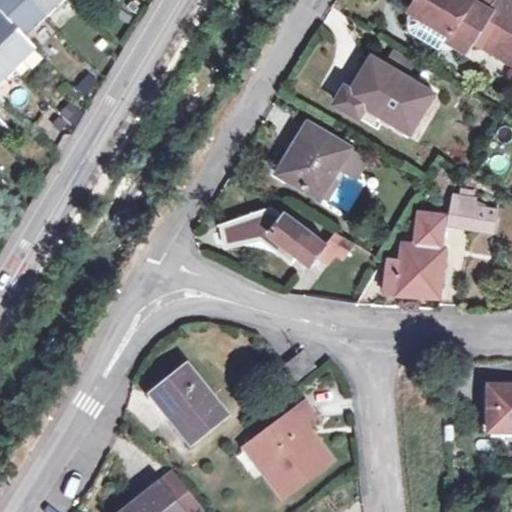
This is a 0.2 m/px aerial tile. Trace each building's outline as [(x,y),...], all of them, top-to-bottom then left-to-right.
[(0,0),(0,105),(3,102),(0,99),(0,83),(34,50),(23,39),(63,0),(0,0)] [(495,0),(488,12),(467,0),(417,0),(406,19),(443,41),(463,53),(471,40),(511,65),(511,4),(504,0),(495,0)] [(467,0),(488,12),(495,0),(467,0)] [(443,41),(406,19),(408,35),(437,52),(443,41)] [(433,92),(371,55),(351,88),(345,84),(334,102),(377,127),(384,116),(410,131),(433,92)] [(307,122),(294,143),(300,146),(284,174),(319,195),(347,146),(307,122)] [(278,170),(284,174),(300,146),(294,143),(278,170)] [(486,168),(503,177),(511,159),(511,157),(496,149),(486,168)] [(457,187),(457,196),(468,197),(469,188),(457,187)] [(468,197),(457,196),(448,195),(445,223),(466,226),(466,225),(468,207),(469,197),(468,197)] [(468,207),(466,225),(474,226),(491,228),(492,218),(475,216),(476,208),(468,207)] [(475,216),(492,218),(493,211),(476,208),(475,216)] [(383,291),(437,298),(443,247),(438,246),(442,215),(417,211),(413,243),(401,242),(399,259),(397,270),(386,268),(383,291)] [(270,231),(280,239),(294,250),(309,263),(315,255),(326,264),(336,251),(342,256),(353,243),(334,232),(325,243),(285,212),(270,231)] [(289,256),(294,250),(280,239),(275,245),(289,256)] [(397,270),(399,259),(387,258),(386,268),(397,270)] [(303,350),(285,364),(297,379),(314,366),(303,350)] [(169,416),(190,444),(224,415),(185,364),(152,390),(171,414),(169,416)] [(511,381),(481,381),(481,428),(511,428),(511,381)] [(299,435),(306,429),(318,419),(304,400),(246,444),(266,470),(262,473),(282,499),(331,462),(311,435),(303,441),(299,435)] [(311,435),(306,429),(299,435),(303,441),(311,435)] [(182,511),(159,483),(121,511),(182,511)]
